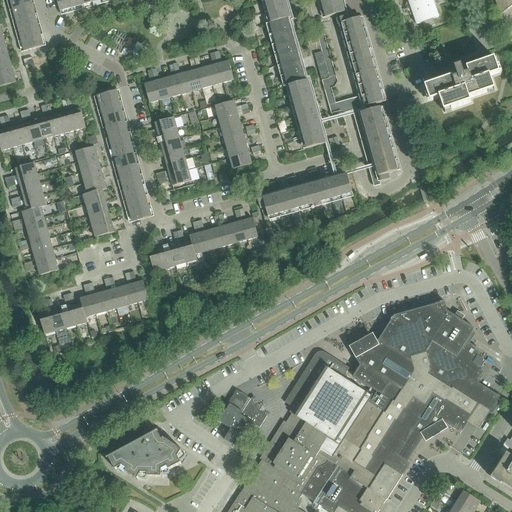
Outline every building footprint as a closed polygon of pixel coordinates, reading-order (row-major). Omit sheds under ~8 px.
[(31,0),(8,0),(10,7),(13,7),(14,10),(24,7),(32,4),(31,0)] [(57,0),(61,12),(67,10),(67,11),(72,10),(69,0),(57,0)] [(82,6),(80,0),(69,0),(72,10),(77,8),(76,8),(82,6)] [(326,144),(323,133),(308,80),(306,81),(289,19),(291,18),(285,0),(265,0),(272,22),(270,23),(288,87),(290,86),(308,149),(326,144)] [(320,0),(325,14),(326,18),(345,12),(341,0),(320,0)] [(408,0),(417,25),(423,23),(428,21),(434,19),(439,17),(433,0),(408,0)] [(511,0),(494,0),(495,1),(498,7),(500,12),(501,14),(500,15),(501,15),(511,5),(511,0)] [(32,4),(24,7),(14,10),(15,13),(12,13),(14,21),(35,15),(32,4)] [(38,25),(35,15),(14,21),(16,28),(19,27),(19,31),(38,25)] [(336,19),(337,21),(338,25),(341,24),(341,25),(342,25),(365,108),(384,103),(360,18),(351,21),(349,16),(339,19),(336,19)] [(38,25),(19,31),(20,34),(18,34),(20,42),(22,41),(41,36),(38,25)] [(41,36),(22,41),(20,42),(22,49),(24,48),(25,52),(44,47),(41,36)] [(0,64),(10,62),(8,51),(0,53),(0,64)] [(455,68),(458,76),(426,87),(431,102),(440,98),(445,112),(472,103),(470,99),(496,90),(491,76),(500,73),(495,58),(467,68),(468,72),(464,73),(462,66),(455,68)] [(0,75),(13,72),(10,62),(0,64),(0,75)] [(234,80),(229,62),(218,65),(223,83),(234,80)] [(213,86),(223,83),(218,65),(208,68),(213,86)] [(208,68),(197,71),(203,89),(213,86),(208,68)] [(197,71),(187,73),(192,92),(203,89),(197,71)] [(0,75),(0,87),(16,83),(13,72),(0,75)] [(182,95),(192,92),(187,73),(177,76),(182,95)] [(177,76),(166,79),(171,98),(182,95),(177,76)] [(166,79),(156,82),(161,101),(171,98),(166,79)] [(150,104),(161,101),(156,82),(145,85),(150,104)] [(98,108),(101,107),(112,104),(120,102),(117,91),(98,96),(99,100),(96,101),(98,108)] [(216,107),(219,117),(237,112),(234,101),(216,107)] [(112,104),(101,107),(98,108),(101,115),(103,114),(104,118),(123,112),(120,102),(112,104)] [(362,113),(379,176),(378,176),(380,182),(390,180),(390,178),(389,174),(398,171),(380,108),(362,113)] [(86,128),(81,109),(70,112),(75,131),(86,128)] [(65,134),(75,131),(70,112),(60,115),(65,134)] [(104,118),(105,121),(102,121),(104,129),(126,123),(123,112),(104,118)] [(219,117),(222,128),(240,123),(237,112),(219,117)] [(60,115),(49,118),(54,137),(65,134),(60,115)] [(49,118),(39,121),(44,140),(54,137),(49,118)] [(174,118),(156,123),(159,134),(177,129),(174,118)] [(39,121),(28,124),(34,143),(44,140),(39,121)] [(106,136),(109,135),(110,138),(128,133),(126,123),(104,129),(106,136)] [(222,128),(225,138),(243,133),(240,123),(222,128)] [(28,124),(18,127),(23,146),(34,143),(28,124)] [(18,127),(8,130),(13,148),(23,146),(18,127)] [(180,139),(177,129),(159,134),(162,145),(180,139)] [(13,148),(8,130),(0,131),(0,144),(2,151),(13,148)] [(110,138),(111,141),(108,142),(110,150),(131,144),(128,133),(110,138)] [(225,138),(227,149),(246,143),(243,133),(225,138)] [(183,150),(180,139),(162,145),(164,155),(183,150)] [(227,149),(230,159),(249,154),(246,143),(227,149)] [(112,157),(115,156),(116,159),(134,154),(131,144),(110,150),(112,157)] [(76,152),(79,163),(98,158),(95,147),(76,152)] [(183,150),(164,155),(167,165),(186,160),(183,150)] [(116,159),(117,163),(114,163),(116,171),(137,165),(134,154),(116,159)] [(230,159),(233,170),(252,165),(249,154),(230,159)] [(101,168),(98,158),(79,163),(82,173),(101,168)] [(186,160),(167,165),(170,176),(189,171),(186,160)] [(16,169),(19,180),(38,174),(35,164),(16,169)] [(118,178),(121,177),(122,180),(140,175),(137,165),(116,171),(118,178)] [(85,184),(104,179),(101,168),(82,173),(85,184)] [(170,176),(173,187),(192,181),(189,171),(170,176)] [(19,180),(22,190),(41,185),(38,174),(19,180)] [(219,176),(221,183),(229,181),(227,174),(219,176)] [(122,180),(122,184),(120,184),(122,192),(143,186),(140,175),(122,180)] [(266,208),(268,214),(269,217),(353,194),(348,175),(264,198),(264,196),(263,195),(257,196),(258,199),(261,209),(262,209),(266,208)] [(107,189),(104,179),(85,184),(88,194),(103,190),(103,191),(107,189)] [(22,190),(25,201),(44,195),(41,185),(22,190)] [(124,199),(127,198),(127,201),(146,196),(143,186),(122,192),(124,199)] [(106,201),(103,191),(103,190),(88,194),(84,195),(87,206),(106,201)] [(28,211),(41,207),(41,208),(47,206),(44,195),(25,201),(28,211)] [(127,201),(128,205),(126,206),(128,212),(149,206),(146,196),(127,201)] [(109,211),(106,201),(87,206),(90,217),(109,211)] [(133,223),(152,217),(149,206),(128,212),(130,220),(132,219),(133,223)] [(23,212),(26,223),(44,218),(41,208),(41,207),(28,211),(23,212)] [(112,222),(109,211),(90,217),(93,227),(112,222)] [(26,223),(29,234),(47,228),(44,218),(26,223)] [(243,222),(248,240),(259,237),(258,235),(257,231),(255,225),(254,219),(243,222)] [(115,233),(112,222),(93,227),(96,238),(115,233)] [(248,240),(243,222),(232,225),(238,243),(248,240)] [(238,243),(232,225),(222,228),(227,246),(238,243)] [(32,244),(50,239),(47,228),(29,234),(32,244)] [(227,246),(222,228),(211,231),(217,249),(227,246)] [(217,249),(211,231),(201,233),(206,252),(217,249)] [(206,252),(201,233),(190,237),(192,242),(196,255),(206,252)] [(34,254),(53,249),(50,239),(32,244),(34,254)] [(192,242),(181,245),(186,263),(197,260),(196,255),(192,242)] [(186,263),(181,245),(171,248),(176,266),(186,263)] [(160,250),(166,269),(176,266),(171,248),(160,250)] [(37,265),(56,260),(53,249),(34,254),(37,265)] [(160,250),(149,254),(155,272),(166,269),(160,250)] [(37,265),(40,276),(59,271),(56,260),(37,265)] [(144,282),(133,285),(138,303),(149,300),(144,282)] [(138,303),(133,285),(123,288),(128,306),(138,303)] [(128,306),(123,288),(112,291),(117,309),(128,306)] [(117,309),(112,291),(102,293),(107,312),(117,309)] [(107,312),(102,293),(91,296),(97,315),(107,312)] [(97,315),(91,296),(81,299),(82,305),(82,304),(86,318),(97,315)] [(374,402),(381,406),(345,462),(341,470),(318,505),(319,505),(329,511),(335,511),(339,507),(346,511),(376,511),(379,511),(387,501),(401,480),(403,476),(407,469),(410,465),(407,463),(411,458),(423,438),(424,438),(430,433),(431,434),(432,435),(433,435),(434,436),(435,436),(436,435),(437,435),(438,435),(438,434),(439,433),(439,432),(439,431),(439,430),(439,429),(439,428),(446,424),(453,428),(460,433),(462,430),(462,431),(463,431),(469,423),(473,416),(478,419),(482,422),(483,423),(490,414),(492,416),(502,401),(499,400),(501,397),(498,396),(494,393),(489,390),(486,388),(481,384),(479,383),(485,374),(483,372),(484,370),(481,368),(486,361),(478,356),(479,354),(477,353),(479,350),(469,344),(470,343),(473,338),(475,334),(473,333),(474,330),(472,329),(473,328),(464,322),(459,318),(452,314),(448,311),(447,309),(445,302),(437,304),(431,306),(406,313),(395,316),(387,328),(378,341),(378,342),(354,355),(357,361),(360,366),(353,377),(365,384),(377,392),(377,393),(372,401),(374,402)] [(86,318),(82,304),(82,305),(72,307),(77,326),(88,323),(86,318)] [(77,326),(72,307),(61,310),(66,329),(77,326)] [(66,329),(61,310),(51,313),(56,332),(66,329)] [(51,313),(40,316),(45,335),(56,332),(51,313)] [(349,346),(354,355),(378,342),(372,332),(349,346)] [(290,413),(292,414),(296,416),(327,368),(343,379),(343,378),(350,368),(326,353),(325,353),(324,352),(323,352),(321,352),(320,352),(319,353),(317,353),(317,354),(316,355),(315,355),(285,403),(293,408),(290,413)] [(371,396),(343,378),(343,379),(327,368),(296,416),(334,441),(323,459),(328,462),(327,464),(326,465),(324,465),(323,466),(321,468),(319,469),(318,470),(302,494),(303,495),(318,505),(341,470),(345,462),(381,406),(374,402),(372,401),(370,400),(373,395),(372,395),(371,396)] [(240,415),(256,425),(260,428),(267,416),(260,411),(263,407),(256,402),(255,397),(255,398),(254,398),(253,399),(252,400),(237,390),(228,404),(230,405),(219,422),(231,429),(240,415)] [(241,493),(239,497),(228,511),(303,511),(298,509),(302,503),(299,501),(303,495),(302,494),(318,470),(319,469),(321,468),(323,466),(324,465),(326,465),(327,464),(328,462),(323,459),(334,441),(296,416),(292,414),(286,423),(284,421),(260,459),(262,461),(253,475),(241,494),(241,493)] [(248,438),(256,425),(240,415),(231,429),(225,440),(238,448),(245,436),(248,438)] [(164,439),(164,440),(165,441),(163,444),(155,439),(155,438),(155,437),(155,436),(155,435),(154,435),(154,434),(153,433),(152,433),(151,433),(150,433),(149,434),(148,435),(141,446),(138,444),(138,443),(132,446),(108,459),(108,460),(110,459),(116,470),(122,467),(128,470),(126,473),(138,480),(139,478),(145,480),(146,480),(147,479),(148,479),(148,478),(162,478),(162,476),(168,474),(169,474),(169,473),(170,472),(170,471),(169,471),(182,464),(179,457),(182,452),(185,454),(185,453),(164,439)] [(436,450),(440,445),(434,441),(430,446),(436,450)] [(493,476),(511,488),(511,457),(506,454),(493,476)] [(481,502),(464,491),(458,501),(475,511),(481,502)] [(455,511),(474,511),(475,511),(458,501),(452,510),(455,511)]
